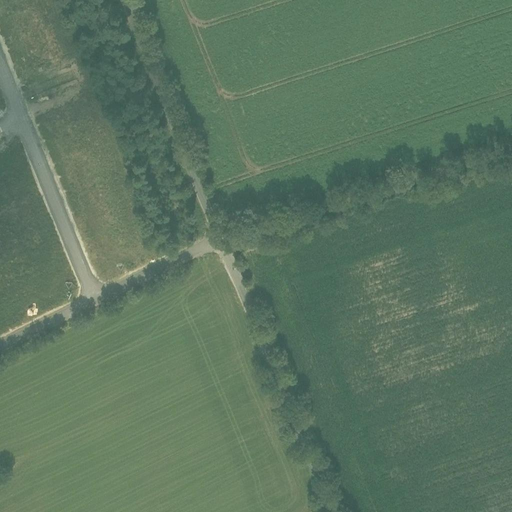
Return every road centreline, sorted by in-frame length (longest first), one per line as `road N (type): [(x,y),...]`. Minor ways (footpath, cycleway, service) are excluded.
road 1 (unclassified): [(222,243),(511,150)]
road 2 (unclassified): [(222,243),(331,511)]
road 3 (unclassified): [(124,0),(222,243)]
road 4 (unclassified): [(19,117),(99,303)]
road 5 (unclassified): [(99,303),(222,243)]
